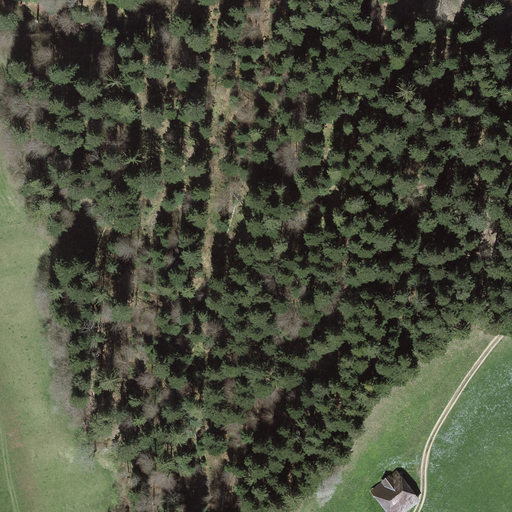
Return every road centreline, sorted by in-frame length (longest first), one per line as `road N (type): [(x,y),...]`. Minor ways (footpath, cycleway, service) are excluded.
road 1 (track): [(287,511),(285,432),(229,336),(180,166),(140,110),(135,25),(116,0)]
road 2 (track): [(511,186),(462,176),(453,166),(486,90),(460,0)]
road 3 (track): [(416,511),(436,427),(511,321)]
